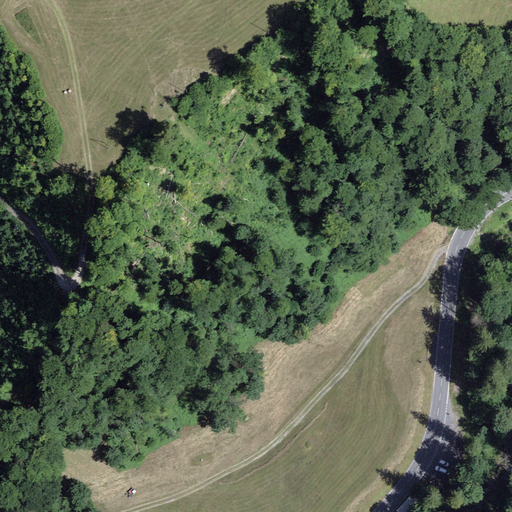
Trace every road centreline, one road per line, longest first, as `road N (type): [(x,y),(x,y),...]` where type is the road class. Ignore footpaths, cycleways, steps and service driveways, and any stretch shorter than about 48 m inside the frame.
road 1 (track): [(458,250),(439,255),(429,277),(388,312),(277,441),(189,491),(129,511)]
road 2 (track): [(0,197),(65,278),(81,271),(91,185),(73,56),(54,0)]
road 3 (tertiary): [(382,511),(412,477),(436,426),(466,224),(511,190)]
